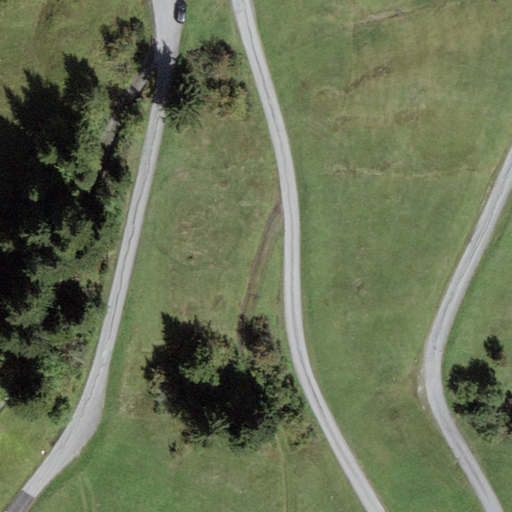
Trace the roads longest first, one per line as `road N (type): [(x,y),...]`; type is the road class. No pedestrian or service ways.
road 1 (unclassified): [(18,511),(75,438),(99,375),(172,69),(168,0)]
road 2 (unclassified): [(247,0),(285,157),(294,337),(376,511)]
road 3 (track): [(0,407),(172,51)]
road 4 (unclassified): [(493,511),(433,386),(440,337),(511,167)]
